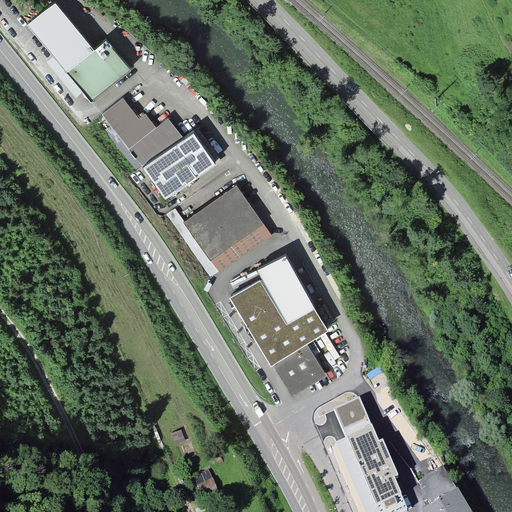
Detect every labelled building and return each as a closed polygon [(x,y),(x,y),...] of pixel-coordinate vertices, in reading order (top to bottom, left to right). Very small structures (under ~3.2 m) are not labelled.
[(54,2),(28,23),(92,101),(133,68),(108,38),(93,50),(54,2)] [(101,113),(142,164),(185,135),(170,116),(158,126),(146,112),(140,118),(123,96),(101,113)] [(145,165),(165,196),(220,160),(199,129),(145,165)] [(239,183),(184,219),(218,271),(273,236),(239,183)] [(235,293),(231,295),(294,396),(328,375),(310,342),(332,328),(290,251),(228,283),(235,293)] [(214,487),(207,472),(196,477),(203,492),(214,487)] [(470,511),(458,491),(422,511),(470,511)]
